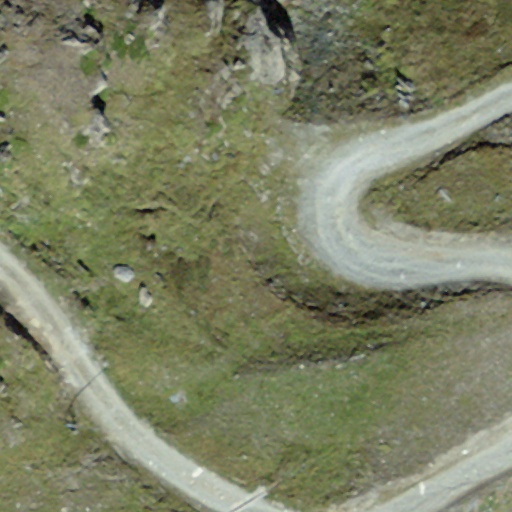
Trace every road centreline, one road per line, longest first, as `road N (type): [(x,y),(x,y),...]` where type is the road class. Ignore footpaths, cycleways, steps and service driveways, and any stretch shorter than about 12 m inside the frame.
road 1 (track): [(511,97),(358,159),(331,191),(333,232),(387,266),(511,262)]
road 2 (track): [(253,511),(141,447),(0,266)]
